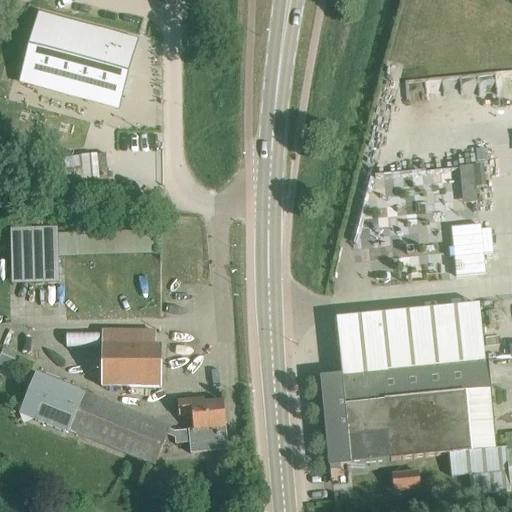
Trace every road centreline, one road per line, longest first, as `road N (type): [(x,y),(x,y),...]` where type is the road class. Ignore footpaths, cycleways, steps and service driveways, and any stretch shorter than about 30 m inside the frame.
road 1 (tertiary): [(283,511),(269,201)]
road 2 (unclassified): [(269,201),(199,202),(184,189),(172,28)]
road 3 (tertiary): [(269,201),(288,0)]
